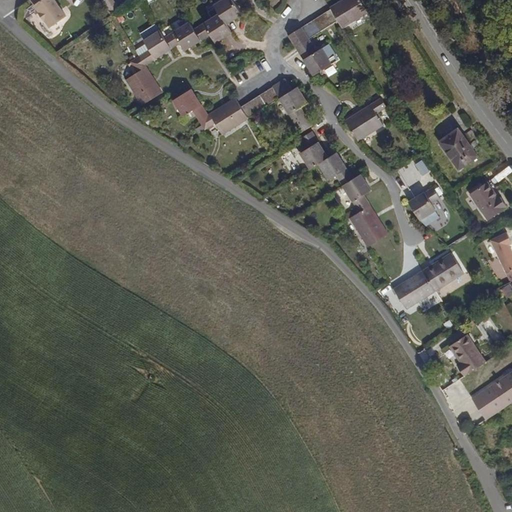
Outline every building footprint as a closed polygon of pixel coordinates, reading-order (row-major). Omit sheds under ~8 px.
[(65,19),(51,0),(33,0),(29,3),(37,15),(35,17),(41,25),(43,24),(49,32),(65,19)] [(121,11),(112,0),(111,0),(105,5),(114,17),(121,11)] [(238,9),(246,3),(243,0),(213,0),(218,8),(230,26),(243,17),(238,9)] [(344,31),(366,16),(356,0),(350,0),(331,12),(344,31)] [(230,26),(218,8),(192,24),(203,42),(213,36),(219,45),(235,34),(230,26)] [(203,42),(192,24),(186,16),(162,32),(173,50),(182,44),(187,52),(203,42)] [(173,50),(162,32),(159,29),(143,40),(149,50),(139,57),(145,67),(173,50)] [(341,63),(331,47),(316,56),(308,43),(296,52),(315,81),(341,63)] [(160,93),(145,67),(139,57),(132,62),(138,72),(127,80),(142,105),(160,93)] [(313,124),(301,106),(309,100),(300,86),(281,98),(302,131),(313,124)] [(209,115),(193,89),(174,101),(184,117),(194,110),(200,121),(209,115)] [(249,118),(244,110),(242,106),(237,98),(209,115),(200,121),(206,130),(217,123),(224,134),(249,118)] [(388,128),(380,116),(390,109),(385,101),(366,114),(349,124),(362,144),(388,128)] [(476,155),(456,128),(438,141),(458,168),(476,155)] [(320,162),(331,156),(314,130),(305,135),(301,138),(309,148),(302,153),(311,168),(320,162)] [(356,176),(339,150),(331,156),(320,162),(330,177),(338,173),(345,182),(356,176)] [(428,171),(424,161),(417,164),(422,174),(428,171)] [(375,187),(364,170),(356,176),(345,182),(343,184),(361,210),(370,203),(365,194),(375,187)] [(498,197),(488,182),(470,193),(488,220),(506,208),(504,206),(506,205),(500,196),(498,197)] [(436,211),(429,201),(437,196),(431,187),(414,198),(408,202),(420,222),(436,211)] [(389,231),(370,203),(361,210),(351,216),(370,243),(389,231)] [(511,242),(506,232),(490,240),(511,280),(511,279),(511,253),(507,245),(511,242)] [(438,291),(465,274),(451,252),(424,270),(438,291)] [(407,311),(438,291),(424,270),(393,289),(407,311)] [(464,378),(485,363),(466,335),(449,346),(461,363),(456,366),(464,378)] [(487,420),(511,402),(511,371),(473,399),(487,420)]
